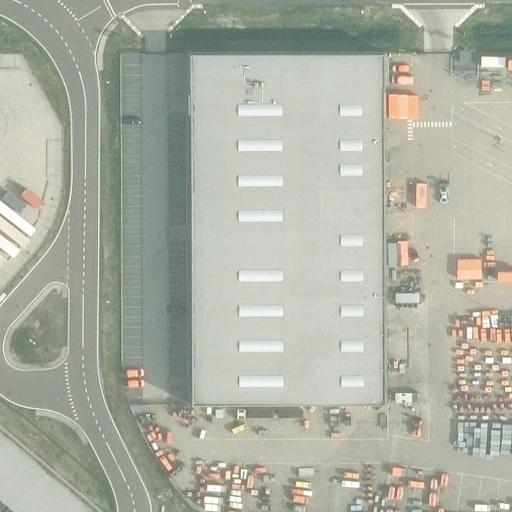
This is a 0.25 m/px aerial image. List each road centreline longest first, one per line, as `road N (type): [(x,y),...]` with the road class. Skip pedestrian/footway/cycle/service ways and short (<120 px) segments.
road 1 (unclassified): [(58,31),(77,63),(84,105),(84,240)]
road 2 (unclassified): [(84,240),(85,392)]
road 3 (unclassified): [(133,511),(85,392)]
